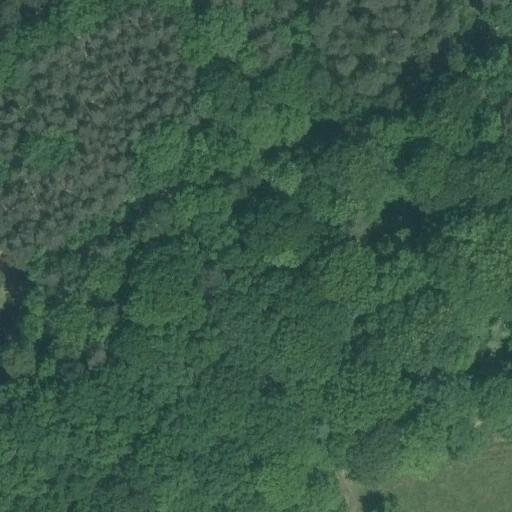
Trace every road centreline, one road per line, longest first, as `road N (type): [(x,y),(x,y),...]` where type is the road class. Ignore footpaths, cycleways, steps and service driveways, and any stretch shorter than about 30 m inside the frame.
road 1 (track): [(234,511),(372,431),(511,332)]
road 2 (track): [(511,415),(372,431)]
